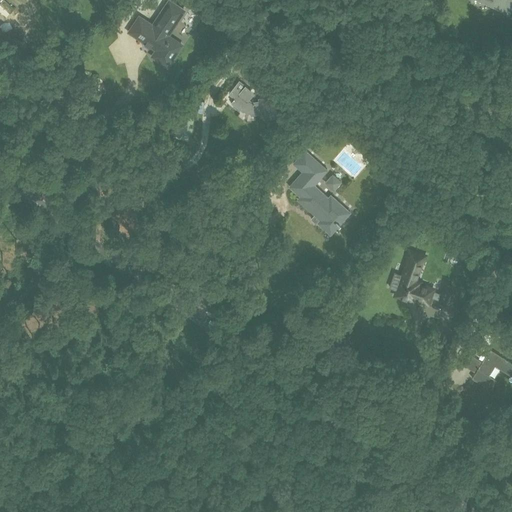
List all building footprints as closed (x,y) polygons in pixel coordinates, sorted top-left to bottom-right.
[(169,60),(171,61),(173,58),(174,58),(184,43),(170,34),(187,9),(173,0),(170,0),(155,24),(142,15),(132,30),(162,50),(159,54),(160,58),(165,61),(169,60)] [(511,0),(482,0),(509,12),(511,6),(511,0)] [(16,19),(23,11),(16,5),(9,12),(16,19)] [(233,56),(242,76),(258,68),(249,48),(233,56)] [(266,111),(266,113),(275,112),(273,97),(260,98),(260,101),(255,102),(251,101),(248,99),(252,93),(251,91),(238,82),(231,92),(235,96),(233,99),(235,100),(233,101),(245,109),(245,108),(247,110),(253,111),(256,111),(256,112),(266,111)] [(301,141),(308,147),(317,137),(311,131),(301,141)] [(320,143),(310,153),(318,161),(328,151),(320,143)] [(317,222),(330,234),(350,212),(331,195),(328,198),(314,185),(327,170),(305,150),(294,163),(303,171),(289,186),(300,196),(298,199),(320,218),(317,222)] [(455,257),(463,259),(467,249),(452,244),(450,251),(456,254),(455,257)] [(397,291),(395,296),(413,302),(413,299),(428,304),(430,297),(439,300),(438,303),(451,307),(457,287),(445,283),(441,293),(434,291),(436,287),(422,282),(422,280),(418,279),(423,263),(425,264),(428,254),(411,249),(402,274),(395,272),(389,288),(397,291)] [(472,377),(490,389),(496,380),(488,375),(495,365),(511,375),(511,362),(490,349),(482,361),(467,352),(460,362),(475,372),(472,377)]
